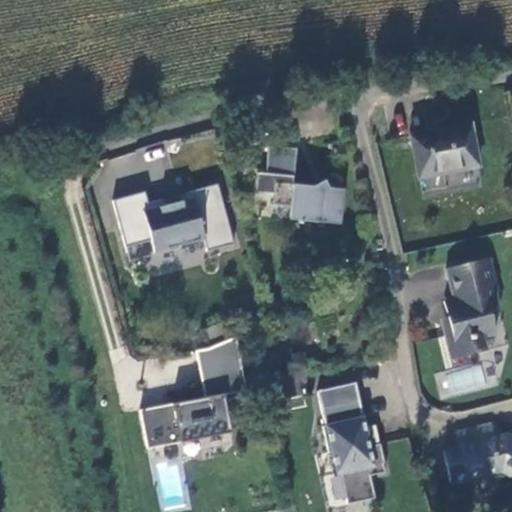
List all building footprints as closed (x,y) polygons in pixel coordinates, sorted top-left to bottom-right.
[(481,165),(473,121),(414,134),(425,177),(481,165)] [(293,146),(264,146),(264,173),(255,173),(255,193),(273,193),(273,205),(291,205),(291,218),(342,219),(342,183),(328,183),(322,175),(311,183),(292,182),(293,146)] [(197,196),(119,213),(126,246),(203,230),(197,196)] [(482,356),(479,343),(488,341),(501,338),(496,316),(505,314),(501,293),(503,293),(496,261),(453,271),(459,301),(449,304),(454,324),(448,333),(455,362),(482,356)] [(195,349),(204,397),(140,408),(148,448),(230,433),(223,392),(245,388),(237,341),(195,349)] [(479,343),(482,356),(491,354),(488,341),(479,343)] [(319,387),(326,422),(324,422),(330,449),(333,448),(338,470),(342,469),(349,500),(377,494),(372,471),(387,468),(385,459),(387,459),(382,439),(377,440),(374,425),(368,427),(367,423),(357,379),(319,387)] [(378,420),(367,423),(368,427),(374,425),(377,440),(382,439),(378,420)] [(511,435),(507,432),(501,433),(493,435),(491,424),(490,421),(455,427),(457,442),(441,445),(447,477),(499,467),(511,477),(511,435)] [(499,422),(491,424),(493,435),(501,433),(499,422)]
